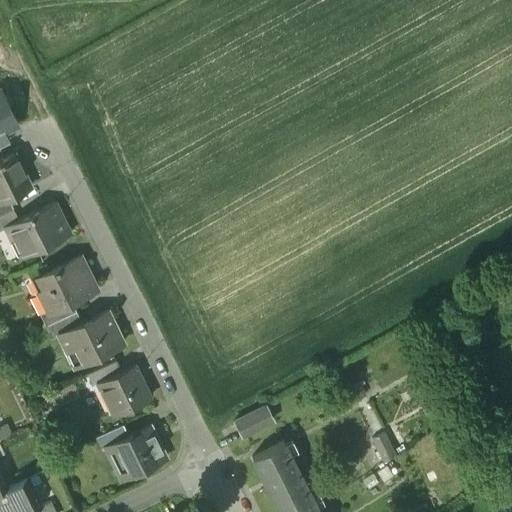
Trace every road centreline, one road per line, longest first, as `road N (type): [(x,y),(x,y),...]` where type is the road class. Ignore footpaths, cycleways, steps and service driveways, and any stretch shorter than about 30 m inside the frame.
road 1 (residential): [(210,464),(53,139)]
road 2 (track): [(0,25),(53,139)]
